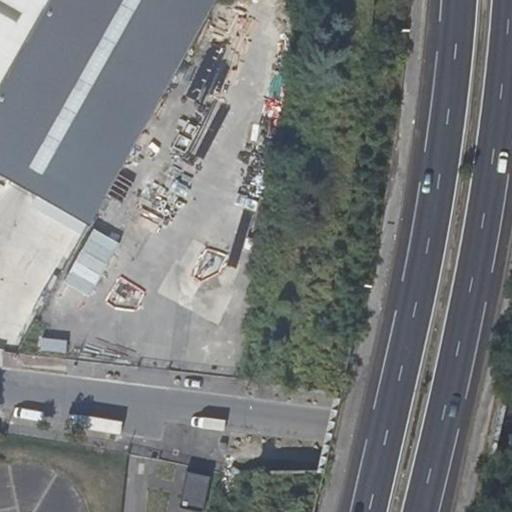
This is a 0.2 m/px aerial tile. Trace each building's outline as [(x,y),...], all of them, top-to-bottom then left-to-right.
[(0,0),(0,79),(42,6),(31,0),(0,0)] [(46,0),(42,6),(0,81),(0,179),(52,209),(173,0),(46,0)] [(86,228),(214,0),(173,0),(52,209),(86,228)] [(0,227),(31,245),(52,209),(0,179),(0,227)] [(31,245),(65,264),(86,228),(52,209),(31,245)] [(93,228),(65,293),(94,305),(122,241),(93,228)] [(216,278),(222,254),(203,249),(197,273),(216,278)] [(45,337),(42,350),(62,354),(65,341),(45,337)] [(182,505),(202,509),(208,476),(188,472),(182,505)]
